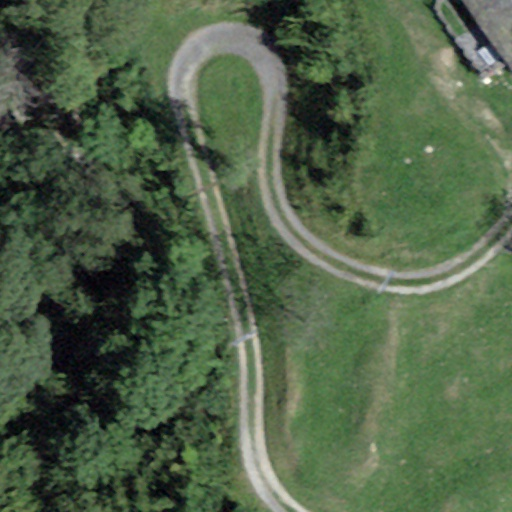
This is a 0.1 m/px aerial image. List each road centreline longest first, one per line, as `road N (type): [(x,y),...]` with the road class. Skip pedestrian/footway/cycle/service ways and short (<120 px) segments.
road 1 (track): [(511,219),(467,264),(430,281),(403,283),(341,267),(307,247),(274,197),(275,75),(263,52),(244,40),(198,49),(184,73),(184,102),(237,294),(256,462),(286,511)]
road 2 (track): [(401,0),(511,158)]
